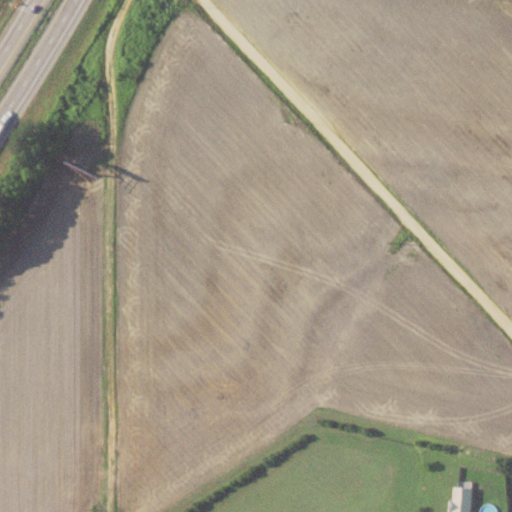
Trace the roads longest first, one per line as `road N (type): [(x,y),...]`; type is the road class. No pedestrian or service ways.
road 1 (residential): [(511,331),(195,0)]
road 2 (motorway): [(0,124),(79,0)]
